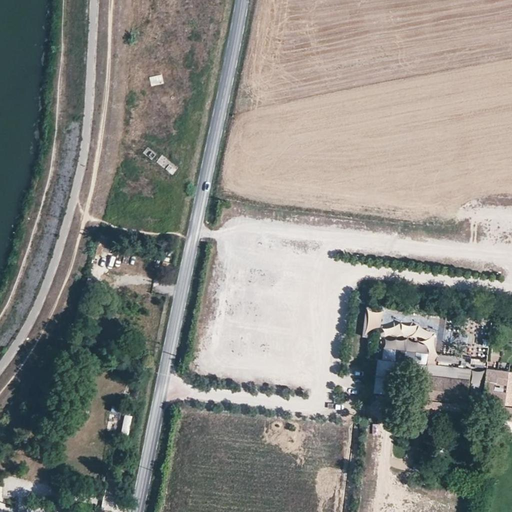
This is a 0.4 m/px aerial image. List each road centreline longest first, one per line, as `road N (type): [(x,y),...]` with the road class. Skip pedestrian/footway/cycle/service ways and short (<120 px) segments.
road 1 (unclassified): [(193,227),(215,232),(221,206),(511,240)]
road 2 (tertiary): [(193,227),(137,511)]
road 3 (tertiary): [(236,0),(193,227)]
